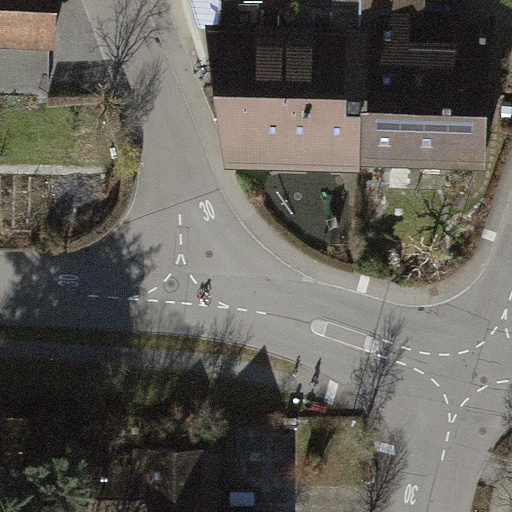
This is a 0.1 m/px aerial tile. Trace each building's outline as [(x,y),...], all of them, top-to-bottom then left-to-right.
[(56,0),(0,0),(0,68),(53,71),(56,0)] [(231,0),(231,13),(364,17),(405,19),(420,20),(420,0),(231,0)] [(364,17),(231,13),(230,28),(212,27),(227,146),(359,150),(364,17)] [(405,19),(364,17),(359,150),(485,155),(490,32),(456,31),(455,62),(403,60),(405,19)] [(212,511),(212,467),(123,468),(123,511),(212,511)]
